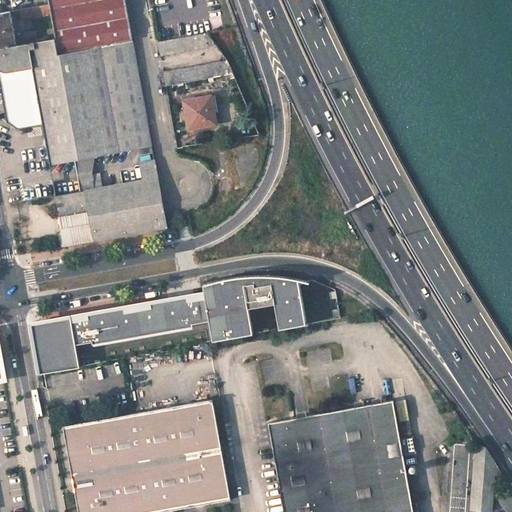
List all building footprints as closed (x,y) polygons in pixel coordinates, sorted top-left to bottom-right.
[(48,0),(49,3),(50,8),(54,31),(55,37),(58,54),(132,41),(131,32),(124,0),(48,0)] [(49,3),(21,7),(23,13),(50,8),(49,3)] [(10,9),(0,11),(0,47),(17,44),(16,38),(10,9)] [(207,16),(211,28),(223,24),(218,12),(207,16)] [(16,38),(17,44),(55,37),(54,31),(16,38)] [(158,42),(161,56),(205,48),(203,34),(158,42)] [(132,41),(58,54),(55,37),(17,44),(0,47),(0,81),(7,117),(22,127),(42,124),(50,164),(151,146),(132,41)] [(222,63),(164,74),(167,87),(224,77),(222,63)] [(184,102),(189,131),(217,126),(212,97),(184,102)] [(100,188),(98,174),(91,176),(93,189),(85,191),(94,241),(167,228),(154,161),(138,164),(141,180),(100,188)] [(94,241),(85,191),(56,196),(63,246),(94,241)] [(37,359),(40,376),(80,368),(77,348),(234,318),(237,339),(278,332),(318,325),(339,321),(331,286),(325,284),(307,278),(293,276),(280,277),(268,277),(254,278),(235,280),(216,284),(203,286),(205,293),(202,293),(180,298),(114,309),(31,324),(35,343),(37,359)] [(212,398),(61,424),(77,511),(159,511),(230,499),(212,398)] [(412,511),(393,399),(267,421),(283,511),(412,511)] [(486,446),(477,445),(473,510),(492,511),(495,473),(506,475),(486,446)] [(511,489),(499,498),(507,511),(509,511),(511,510),(511,489)]
